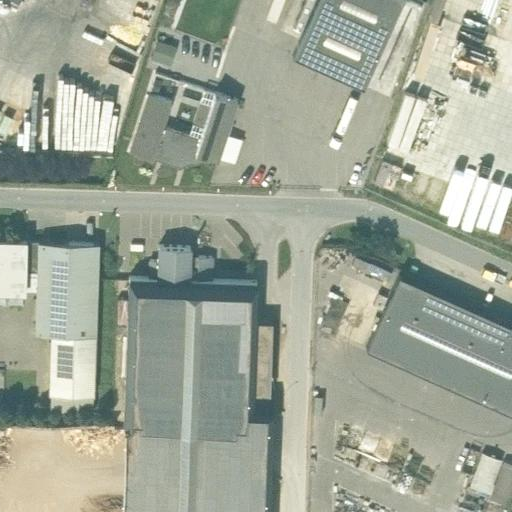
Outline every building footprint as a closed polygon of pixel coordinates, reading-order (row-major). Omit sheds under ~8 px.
[(256,0),(256,2),(306,21),(313,0),(256,0)] [(316,0),(293,53),(364,85),(401,0),(316,0)] [(158,39),(152,57),(171,62),(176,44),(158,39)] [(161,80),(155,78),(151,89),(157,91),(161,80)] [(218,158),(238,98),(215,90),(200,136),(163,124),(172,99),(149,91),(130,150),(153,157),(153,155),(179,163),(179,165),(181,165),(180,163),(178,162),(180,156),(194,161),(201,157),(203,153),(218,158)] [(0,288),(25,289),(37,289),(38,272),(39,241),(27,241),(27,239),(0,237),(0,288)] [(37,289),(36,331),(52,332),(50,392),(94,393),(99,241),(39,239),(39,241),(38,272),(37,289)] [(124,423),(120,511),(269,511),(273,403),(252,402),(253,390),(255,318),(257,279),(211,278),(212,255),(198,254),(198,258),(190,258),(190,244),(159,243),(159,258),(150,258),(150,275),(129,275),(124,423)] [(366,346),(511,411),(511,322),(399,272),(391,290),(366,346)] [(511,461),(482,451),(469,488),(510,502),(511,496),(511,461)]
